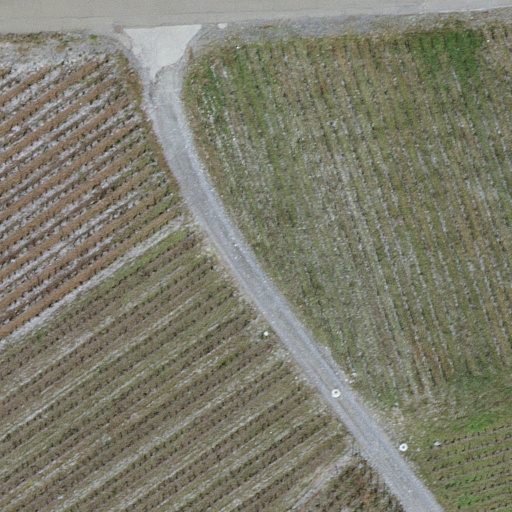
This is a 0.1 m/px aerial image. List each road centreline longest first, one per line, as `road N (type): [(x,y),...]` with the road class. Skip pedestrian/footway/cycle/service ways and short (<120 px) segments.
road 1 (track): [(421,511),(235,253),(167,119),(146,2)]
road 2 (residential): [(196,0),(0,9)]
